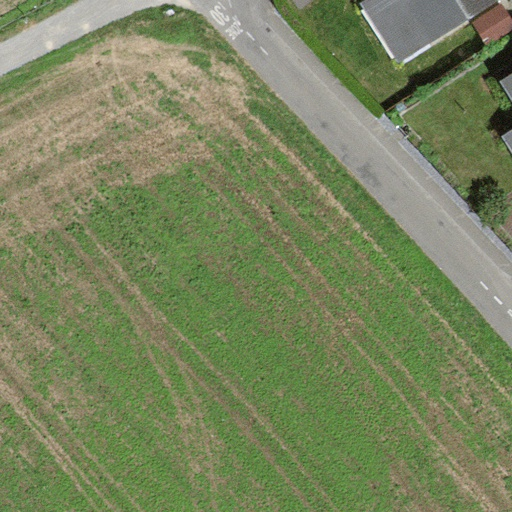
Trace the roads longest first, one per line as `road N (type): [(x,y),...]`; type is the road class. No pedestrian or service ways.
road 1 (unclassified): [(511,312),(225,0)]
road 2 (track): [(138,0),(0,69)]
